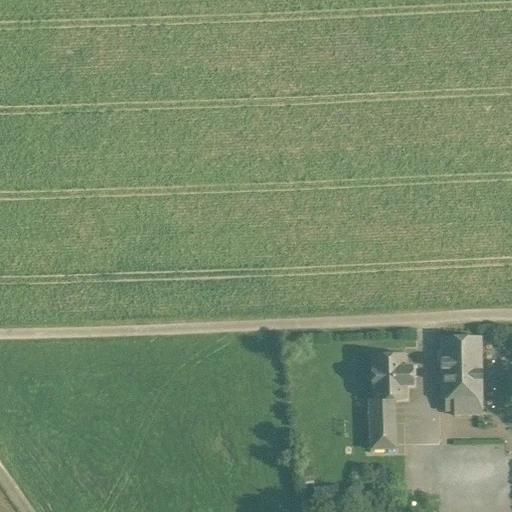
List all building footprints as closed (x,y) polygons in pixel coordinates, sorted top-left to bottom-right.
[(481,338),(441,339),(442,400),(445,400),(454,400),(454,413),(454,416),(482,415),(481,338)] [(395,401),(406,400),(406,387),(413,387),(412,367),(405,367),(405,355),(372,357),(373,401),(373,402),(395,401)] [(454,400),(445,400),(445,413),(454,413),(454,400)] [(373,402),(373,401),(369,401),(370,451),(397,450),(395,401),(373,402)] [(314,489),(316,501),(339,498),(337,486),(314,489)]
